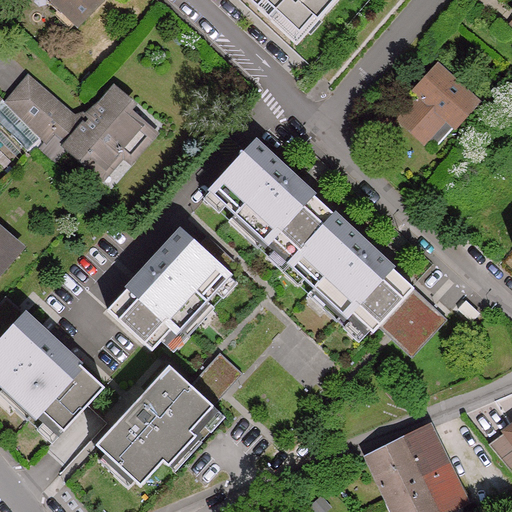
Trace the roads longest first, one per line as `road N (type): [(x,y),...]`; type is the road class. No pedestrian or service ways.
road 1 (residential): [(217,511),(511,377)]
road 2 (residential): [(316,122),(511,309)]
road 3 (residential): [(182,0),(316,122)]
road 4 (residential): [(316,122),(425,0)]
